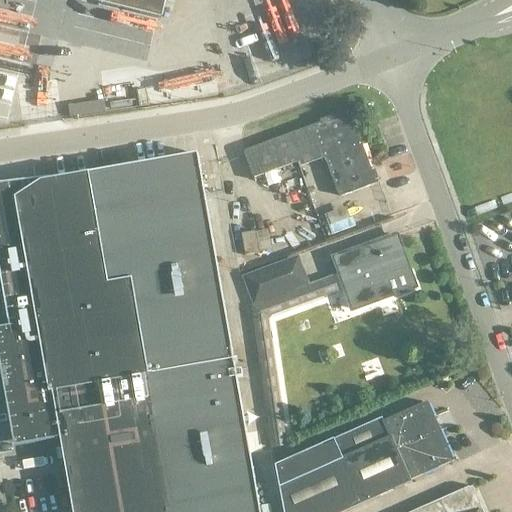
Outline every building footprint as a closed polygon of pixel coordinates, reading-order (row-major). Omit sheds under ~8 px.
[(0,0),(0,39),(18,44),(22,27),(26,27),(32,2),(23,0),(0,0)] [(91,0),(161,17),(165,0),(91,0)] [(274,0),(238,20),(261,63),(315,34),(296,0),(274,0)] [(108,102),(109,118),(133,116),(132,101),(108,102)] [(77,122),(102,116),(99,103),(74,108),(77,122)] [(321,124),(246,151),(245,153),(245,154),(254,179),(300,162),(302,167),(326,158),(338,192),(338,194),(340,196),(341,197),(343,196),(377,184),(351,113),(350,112),(348,111),(346,112),(320,121),(321,124)] [(259,511),(198,157),(41,183),(0,209),(0,275),(9,327),(0,328),(0,366),(14,449),(60,440),(73,511),(259,511)] [(217,214),(226,213),(223,194),(214,195),(217,214)] [(355,207),(357,220),(378,215),(376,203),(355,207)] [(289,216),(279,221),(290,243),(299,238),(289,216)] [(329,232),(354,229),(353,219),(328,222),(329,232)] [(267,228),(271,249),(281,247),(276,226),(267,228)] [(256,232),(242,234),(246,256),(260,253),(256,232)] [(396,236),(336,258),(355,311),(415,289),(396,236)] [(254,306),(310,286),(300,258),(244,279),(254,306)] [(269,318),(339,293),(334,279),(252,309),(272,449),(288,446),(269,318)] [(285,511),(351,511),(412,485),(410,480),(453,461),(441,434),(446,431),(433,403),(385,424),(383,419),(277,467),(285,511)] [(23,511),(66,511),(58,466),(49,468),(51,479),(38,481),(42,504),(23,507),(23,511)] [(479,511),(469,489),(417,511),(479,511)]
